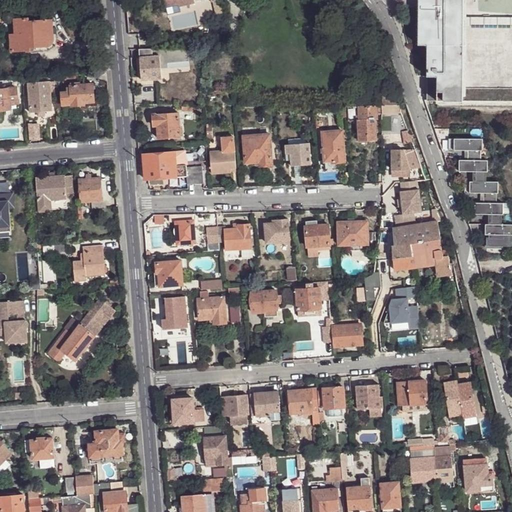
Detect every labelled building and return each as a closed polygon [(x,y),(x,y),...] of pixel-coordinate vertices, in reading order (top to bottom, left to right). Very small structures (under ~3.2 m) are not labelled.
[(421,0),(421,43),(430,44),(430,75),(440,75),(440,100),(440,107),(511,108),(511,26),(466,25),(466,17),(466,0),(421,0)] [(511,17),(466,17),(466,25),(511,26),(511,17)] [(53,37),(52,21),(51,19),(28,21),(28,18),(14,19),(15,34),(10,34),(11,52),(29,51),(29,52),(31,51),(30,47),(47,46),(49,46),(51,45),(52,44),(53,41),(53,39),(53,37)] [(57,37),(53,37),(53,39),(53,41),(52,44),(51,45),(49,46),(47,46),(47,50),(49,50),(51,49),(53,48),(54,46),(56,44),(56,42),(57,40),(57,37)] [(152,49),(139,50),(141,80),(162,78),(161,68),(168,68),(168,63),(189,62),(188,48),(168,49),(162,49),(152,49)] [(77,74),(65,75),(66,81),(66,83),(78,82),(77,74)] [(440,75),(430,75),(430,100),(440,100),(440,75)] [(28,85),(29,92),(50,90),(49,84),(28,85)] [(93,84),(70,86),(70,88),(67,89),(68,92),(62,93),(62,106),(72,105),(72,106),(84,105),(84,102),(94,101),(93,84)] [(0,89),(0,110),(6,110),(6,108),(5,104),(10,104),(18,102),(16,88),(0,89)] [(50,90),(29,92),(31,113),(38,112),(46,112),(52,111),(50,90)] [(381,103),(382,115),(398,114),(397,101),(381,103)] [(201,114),(201,106),(182,105),(182,111),(194,112),(194,114),(201,114)] [(346,117),(346,121),(358,121),(359,141),(376,140),(375,120),(378,119),(377,106),(346,107),(345,109),(346,117)] [(339,117),(346,117),(345,109),(338,109),(339,117)] [(178,112),(153,114),(154,126),(157,125),(158,139),(180,137),(178,112)] [(39,124),(29,124),(30,139),(40,138),(39,124)] [(322,133),(325,161),(326,168),(333,168),(333,163),(344,162),(342,131),(322,133)] [(243,137),(246,163),(260,162),(260,166),(272,165),(270,134),(243,137)] [(224,152),(235,151),(234,137),(223,138),(224,151),(224,152)] [(483,139),(450,138),(450,150),(468,151),(482,151),(483,151),(483,139)] [(309,143),(285,145),(286,154),(291,154),(292,167),(311,165),(309,143)] [(392,150),(392,170),(409,170),(420,169),(412,150),(403,150),(392,150)] [(236,168),(235,151),(224,152),(224,151),(210,152),(212,174),(232,172),(232,168),(236,168)] [(482,151),(468,151),(468,161),(482,161),(482,151)] [(146,179),(150,179),(163,178),(187,176),(186,168),(186,165),(176,166),(175,152),(144,154),(146,179)] [(468,161),(460,161),(459,172),(474,173),(486,173),(487,173),(488,161),(482,161),(468,161)] [(203,166),(186,168),(187,176),(187,184),(204,183),(203,166)] [(486,173),(474,173),(473,182),(486,183),(486,173)] [(37,178),(39,199),(66,197),(66,188),(64,175),(37,178)] [(73,175),(64,175),(66,188),(74,187),(73,175)] [(92,201),(102,200),(101,178),(81,179),(83,201),(92,201)] [(473,182),(465,182),(465,193),(484,193),(498,194),(498,183),(486,183),(473,182)] [(74,187),(66,188),(66,197),(69,197),(75,197),(74,187)] [(402,214),(413,213),(421,212),(419,190),(400,191),(401,199),(402,206),(402,214)] [(498,194),(484,193),(484,203),(499,203),(499,194),(498,194)] [(66,197),(39,199),(40,210),(67,208),(67,199),(66,197)] [(9,200),(0,200),(0,226),(11,226),(9,208),(10,208),(9,200)] [(104,201),(102,200),(92,201),(92,209),(103,208),(104,206),(104,201)] [(484,203),(477,203),(477,215),(490,215),(504,215),(506,215),(506,204),(499,203),(484,203)] [(395,228),(415,225),(413,213),(399,215),(394,221),(395,228)] [(504,215),(490,215),(490,225),(504,225),(504,215)] [(287,218),(273,220),(273,223),(264,224),(266,242),(289,240),(287,218)] [(176,236),(176,239),(177,244),(195,242),(193,220),(175,221),(176,236)] [(367,221),(338,221),(339,245),(368,245),(367,221)] [(439,240),(437,222),(415,225),(395,228),(393,228),(395,246),(393,246),(394,270),(414,267),(410,245),(439,240)] [(225,229),(225,242),(226,249),(242,248),(242,259),(252,258),(252,248),(250,248),(249,224),(238,225),(238,228),(225,229)] [(318,225),(307,226),(305,226),(307,246),(308,246),(317,246),(330,244),(333,244),(332,238),(329,239),(328,224),(318,225)] [(490,225),(487,225),(487,235),(488,235),(490,235),(490,238),(488,238),(488,247),(511,246),(511,225),(504,225),(490,225)] [(218,242),(217,226),(206,227),(207,243),(218,242)] [(225,226),(217,226),(218,242),(225,242),(225,229),(225,226)] [(442,252),(439,240),(410,245),(414,267),(435,264),(437,276),(448,275),(451,274),(446,251),(442,252)] [(83,246),(84,253),(85,260),(86,276),(87,276),(105,275),(105,274),(107,271),(107,267),(104,264),(103,257),(103,244),(101,243),(101,245),(83,246)] [(317,246),(308,246),(308,255),(318,254),(317,249),(317,246)] [(87,281),(87,276),(86,276),(85,260),(81,260),(74,261),(76,281),(87,281)] [(159,273),(160,286),(182,285),(181,261),(156,262),(157,272),(157,273),(159,273)] [(295,267),(287,267),(287,281),(296,280),(295,267)] [(374,279),(364,281),(365,285),(365,294),(375,294),(374,279)] [(217,288),(216,280),(201,281),(202,289),(217,288)] [(330,300),(328,280),(305,282),(306,289),(296,289),(297,309),(306,309),(306,313),(313,313),(313,315),(321,314),(320,301),(330,300)] [(365,294),(365,285),(357,285),(358,301),(366,300),(365,294)] [(379,324),(379,325),(408,322),(409,329),(420,328),(418,307),(408,308),(407,300),(417,296),(416,286),(396,289),(397,300),(392,301),(379,324)] [(276,302),(275,296),(275,290),(251,291),(253,313),(264,312),(265,312),(265,311),(277,310),(276,302)] [(198,299),(199,319),(213,318),(214,324),(227,323),(224,297),(209,298),(208,291),(200,292),(200,299),(198,299)] [(186,318),(184,296),(165,298),(166,319),(162,319),(163,330),(173,329),(182,328),(182,319),(186,318)] [(100,298),(81,323),(96,335),(116,310),(100,298)] [(23,301),(0,302),(0,335),(6,335),(6,337),(16,336),(16,343),(27,342),(26,328),(27,328),(28,327),(28,326),(28,325),(28,324),(28,323),(27,322),(26,321),(25,321),(24,321),(23,301)] [(231,308),(232,322),(240,321),(239,308),(231,308)] [(80,324),(73,318),(65,328),(66,329),(72,334),(80,324)] [(189,318),(186,318),(182,319),(182,328),(173,329),(173,335),(190,334),(189,318)] [(96,335),(81,323),(80,324),(72,334),(61,349),(66,353),(76,361),(96,335)] [(332,326),(333,347),(363,345),(361,324),(336,326),(332,326)] [(333,342),(331,327),(328,327),(323,327),(324,343),(333,342)] [(59,362),(66,353),(61,349),(72,334),(66,329),(48,353),(59,362)] [(11,369),(11,381),(25,381),(25,369),(11,369)] [(463,415),(458,384),(457,378),(450,379),(450,382),(444,383),(449,418),(463,415)] [(427,403),(425,381),(398,382),(399,405),(402,405),(403,410),(404,411),(425,410),(425,409),(426,407),(426,403),(427,403)] [(470,382),(458,384),(463,415),(464,419),(476,417),(470,382)] [(370,408),(382,407),(383,407),(382,397),(380,397),(379,384),(372,384),(364,385),(356,386),(356,388),(354,388),(354,398),(357,398),(357,409),(370,408)] [(318,412),(316,387),(300,389),(300,390),(289,391),(290,413),(303,412),(305,426),(319,425),(319,424),(318,412)] [(329,408),(341,407),(344,407),(343,387),(323,388),(323,391),(324,406),(325,408),(329,408)] [(255,394),(257,415),(270,414),(271,414),(270,412),(279,411),(278,394),(278,391),(266,392),(255,394)] [(247,395),(227,396),(229,416),(230,416),(248,415),(247,395)] [(194,422),(193,410),(192,398),(173,399),(175,423),(194,422)] [(196,410),(193,410),(194,422),(205,421),(204,409),(196,410)] [(280,419),(279,411),(270,412),(271,414),(270,414),(271,419),(280,419)] [(250,415),(248,415),(230,416),(231,423),(246,422),(246,420),(251,419),(250,415)] [(495,440),(492,427),(483,429),(486,441),(488,441),(495,440)] [(119,441),(118,434),(117,429),(96,432),(97,441),(93,442),(93,444),(90,444),(91,457),(92,462),(104,461),(104,456),(114,455),(114,460),(123,459),(122,454),(123,454),(121,441),(119,441)] [(448,434),(438,435),(438,441),(439,445),(449,444),(448,440),(448,434)] [(225,436),(204,438),(206,459),(214,458),(214,465),(228,464),(225,436)] [(32,450),(32,460),(54,458),(53,438),(46,439),(46,438),(38,439),(31,440),(32,450)] [(417,446),(422,446),(422,439),(406,441),(406,442),(402,442),(402,447),(411,447),(417,446)] [(0,440),(0,464),(11,453),(0,440)] [(499,453),(495,440),(488,441),(489,454),(499,453)] [(449,444),(439,445),(434,445),(434,449),(435,457),(450,456),(449,449),(456,449),(456,446),(455,443),(454,444),(449,444)] [(271,448),(254,449),(254,456),(265,455),(265,458),(270,457),(271,457),(271,448)] [(414,459),(435,457),(434,449),(418,451),(414,451),(414,459)] [(347,478),(345,452),(339,452),(340,467),(341,479),(347,478)] [(265,455),(254,456),(248,456),(249,464),(261,463),(263,471),(266,471),(265,458),(265,455)] [(304,469),(303,455),(296,455),(297,458),(292,459),(293,469),(304,469)] [(435,457),(437,481),(453,480),(452,456),(450,456),(435,457)] [(413,483),(437,481),(435,457),(414,459),(412,459),(411,459),(413,483)] [(476,486),(480,486),(493,485),(492,474),(494,474),(493,464),(464,466),(467,491),(476,491),(476,486)] [(329,481),(341,480),(341,479),(340,467),(330,468),(330,475),(329,476),(329,481)] [(76,477),(77,495),(94,494),(94,484),(93,476),(76,477)] [(381,484),(382,508),(400,507),(398,476),(389,477),(389,483),(381,484)] [(66,478),(67,492),(75,492),(74,477),(66,478)] [(224,490),(223,478),(203,480),(204,492),(211,491),(224,490)] [(94,484),(94,494),(105,493),(105,503),(99,503),(99,511),(137,511),(138,508),(137,505),(136,505),(134,505),(127,505),(125,481),(94,484)] [(369,486),(362,487),(347,489),(349,510),(348,510),(348,511),(364,511),(365,509),(371,509),(369,486)] [(241,511),(264,511),(263,501),(266,501),(265,489),(250,490),(250,495),(242,495),(242,505),(241,506),(241,511)] [(312,491),(313,511),(326,511),(338,510),(337,489),(312,491)] [(77,495),(52,497),(52,503),(63,502),(63,511),(85,511),(85,509),(95,508),(94,494),(77,495)] [(213,511),(212,494),(204,495),(205,511),(213,511)] [(0,498),(1,502),(1,511),(24,511),(23,495),(1,497),(0,498)] [(205,511),(204,495),(182,497),(182,511),(205,511)] [(293,500),(281,501),(281,511),(303,511),(302,496),(293,497),(293,500)] [(40,498),(29,499),(29,511),(41,511),(40,504),(40,498)]
